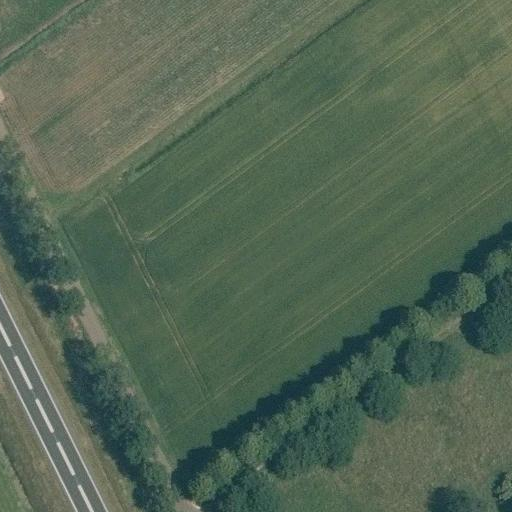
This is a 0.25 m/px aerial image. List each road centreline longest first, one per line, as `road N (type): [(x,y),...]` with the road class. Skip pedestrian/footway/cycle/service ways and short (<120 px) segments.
road 1 (unclassified): [(190,511),(0,124)]
road 2 (trunk): [(92,511),(0,324)]
